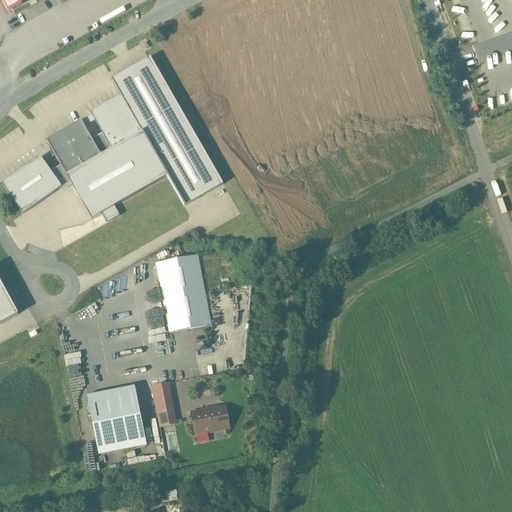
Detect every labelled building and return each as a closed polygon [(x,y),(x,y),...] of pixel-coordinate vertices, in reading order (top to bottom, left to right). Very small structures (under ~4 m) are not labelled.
[(4,0),(0,0),(8,13),(22,5),(21,2),(24,0),(13,0),(7,4),(4,0)] [(291,8),(287,0),(285,0),(249,19),(245,9),(172,46),(182,65),(291,8)] [(307,0),(291,8),(182,65),(214,129),(401,34),(384,0),(307,0)] [(151,57),(112,79),(120,95),(166,175),(184,206),(223,183),(151,57)] [(166,175),(120,95),(47,139),(61,165),(69,180),(90,218),(101,212),(114,205),(166,175)] [(69,180),(61,165),(51,172),(60,185),(69,180)] [(114,205),(101,212),(108,223),(121,217),(114,205)] [(198,256),(157,264),(171,334),(210,326),(198,256)] [(0,325),(18,315),(0,281),(0,325)] [(168,384),(152,387),(160,428),(176,425),(168,384)] [(135,387),(87,397),(98,456),(147,446),(135,387)] [(225,408),(192,415),(196,434),(204,433),(207,434),(214,433),(214,431),(229,428),(225,408)]
